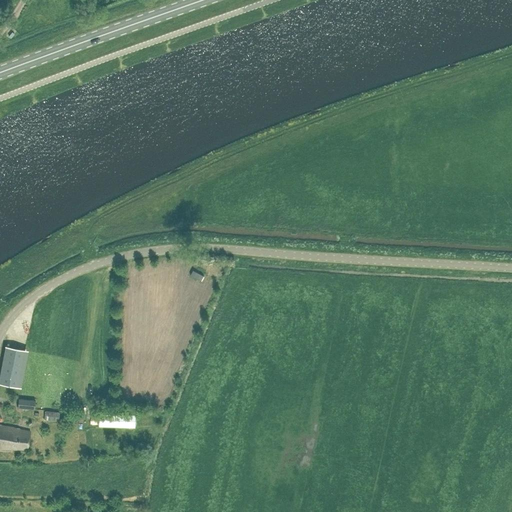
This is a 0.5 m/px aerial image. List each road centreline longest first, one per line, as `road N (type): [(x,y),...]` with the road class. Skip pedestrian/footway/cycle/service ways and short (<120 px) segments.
road 1 (unclassified): [(0,331),(27,300),(75,271),(171,248),(511,268)]
road 2 (primary): [(0,72),(201,0)]
road 3 (track): [(94,264),(85,397)]
